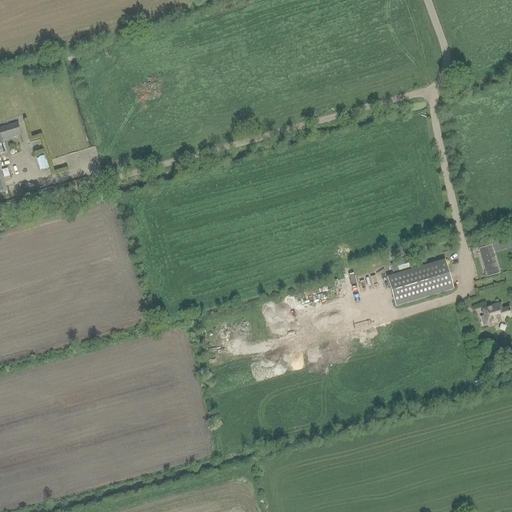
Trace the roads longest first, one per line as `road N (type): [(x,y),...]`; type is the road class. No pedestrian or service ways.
road 1 (track): [(0,209),(433,88),(446,58),(426,0)]
road 2 (track): [(433,88),(466,268)]
